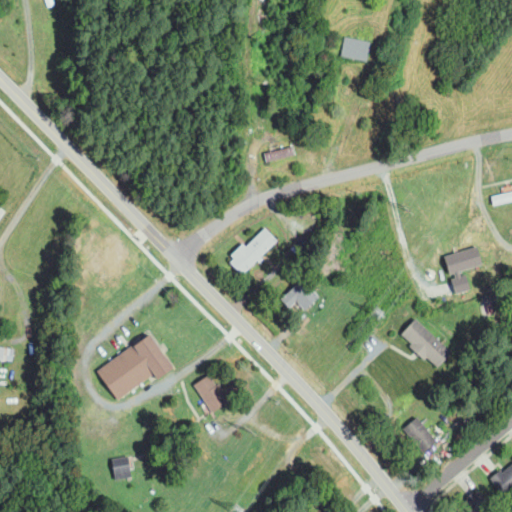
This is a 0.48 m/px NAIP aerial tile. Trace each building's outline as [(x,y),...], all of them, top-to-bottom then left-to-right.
[(367,60),(342,56),(343,50),(337,49),(340,35),(346,36),(347,28),(372,33),(367,60)] [(266,161),(264,153),(293,146),(295,154),(266,161)] [(511,200),(493,205),(491,196),(511,191),(511,200)] [(243,275),(230,262),(234,258),(231,255),(243,243),(246,246),(265,228),(278,240),(261,256),(264,259),(260,262),(258,260),(243,275)] [(305,310),(297,301),(290,308),(281,299),(303,278),(320,296),(305,310)] [(475,322),(472,313),(481,310),(479,304),(501,296),(506,311),(475,322)] [(437,366),(403,336),(415,323),(448,353),(437,366)] [(117,400),(96,371),(132,344),(134,347),(150,335),(173,367),(157,379),(153,373),(117,400)] [(395,350),(390,346),(397,338),(401,342),(395,350)] [(6,366),(0,365),(0,347),(15,349),(13,363),(6,362),(6,366)] [(212,412),(206,403),(194,384),(209,374),(216,385),(219,382),(227,395),(224,397),(227,402),(212,412)] [(424,451),(404,426),(416,417),(436,442),(424,451)] [(191,444),(190,441),(189,437),(197,434),(199,440),(191,444)] [(115,479),(112,459),(128,457),(131,477),(115,479)] [(511,464),(511,493),(505,499),(491,482),(511,464)] [(466,500),(465,498),(471,493),(472,495),(476,491),(493,511),(491,511),(465,511),(460,505),(466,500)]
